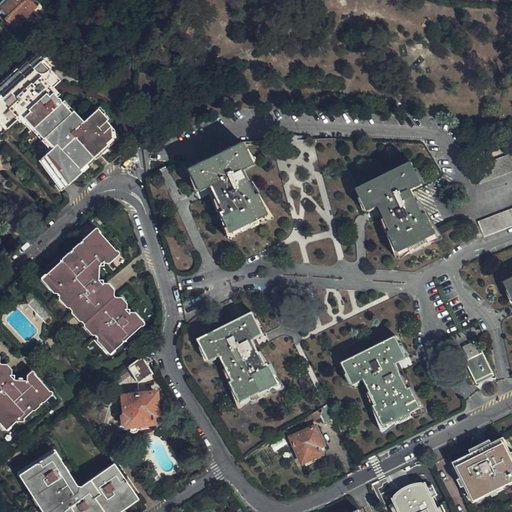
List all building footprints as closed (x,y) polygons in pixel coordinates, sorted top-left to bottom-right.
[(24,18),(36,5),(30,0),(5,0),(0,5),(0,15),(13,28),(19,33),(23,29),(29,23),(24,18)] [(113,130),(101,116),(105,112),(100,107),(82,122),(73,112),(70,114),(60,102),(60,100),(58,98),(56,97),(57,96),(55,92),(53,94),(50,90),(59,80),(52,71),(54,69),(59,64),(49,52),(38,60),(34,55),(29,58),(28,57),(0,81),(0,132),(21,115),(27,122),(29,120),(45,137),(38,143),(40,146),(38,151),(38,156),(42,167),(59,186),(60,186),(79,169),(78,167),(104,143),(107,145),(110,142),(109,139),(113,135),(113,130)] [(265,213),(255,193),(252,195),(241,170),(252,164),(241,141),(186,168),(197,190),(208,186),(220,210),(218,211),(228,232),(265,213)] [(479,185),(511,172),(511,154),(473,169),(479,185)] [(423,216),(410,191),(422,185),(412,164),(411,163),(357,190),(360,196),(367,212),(378,207),(379,208),(391,231),(388,233),(397,252),(436,234),(426,214),(423,216)] [(484,238),(511,226),(511,208),(478,222),(482,234),(484,238)] [(111,233),(57,272),(115,351),(144,330),(107,277),(107,267),(126,254),(111,233)] [(115,351),(57,272),(51,276),(109,353),(111,355),(115,351)] [(277,385),(267,364),(263,365),(251,341),(263,335),(252,313),(218,331),(201,339),(199,340),(209,361),(220,356),(232,381),(230,382),(240,403),(258,394),(277,385)] [(407,389),(394,364),(406,358),(395,336),(367,350),(340,363),(351,386),(352,385),(363,380),(375,405),(373,406),(373,407),(383,426),(419,408),(410,388),(407,389)] [(468,359),(478,354),(477,353),(472,343),(462,348),(468,359)] [(482,353),(478,354),(468,359),(464,362),(475,383),(492,374),(482,353)] [(27,402),(47,388),(36,373),(33,369),(17,380),(0,356),(0,410),(6,418),(15,412),(20,415),(31,408),(27,402)] [(151,373),(142,357),(139,358),(134,360),(126,366),(130,371),(136,383),(151,373)] [(126,366),(113,376),(116,381),(130,371),(126,366)] [(51,393),(47,388),(27,402),(31,408),(51,393)] [(157,414),(155,392),(121,396),(125,426),(142,424),(152,423),(151,415),(157,414)] [(327,404),(316,411),(323,426),(335,420),(327,404)] [(325,451),(315,427),(290,438),(301,464),(304,462),(305,466),(320,460),(319,456),(321,454),(320,452),(325,451)] [(468,503),(511,481),(511,459),(503,441),(450,467),(468,503)] [(45,511),(109,511),(136,494),(116,465),(78,490),(51,453),(22,473),(45,511)] [(433,511),(425,494),(433,491),(427,478),(418,482),(419,485),(388,500),(393,511),(433,511)]
